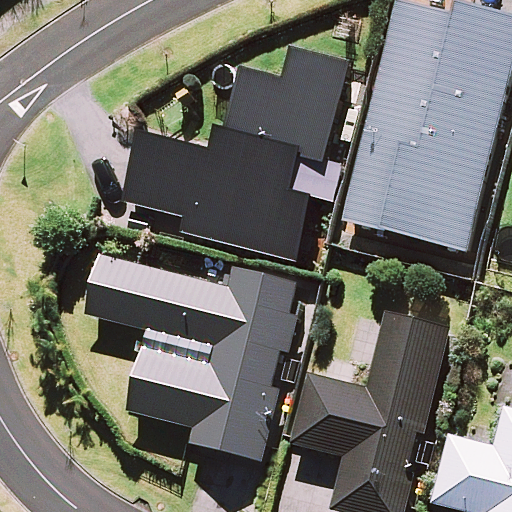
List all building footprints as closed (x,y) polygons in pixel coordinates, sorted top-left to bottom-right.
[(511,108),(511,27),(462,15),(459,28),(405,15),(352,230),(474,261),(511,108)] [(289,90),(250,81),(237,132),(225,129),(218,161),(150,144),(134,211),(195,226),(191,240),(305,268),(320,207),(300,202),(308,168),(331,173),(355,76),(296,61),(289,90)] [(96,322),(218,352),(213,372),(149,356),(134,418),(204,435),(200,453),(264,468),(306,294),(243,278),(238,297),(109,266),(96,322)] [(413,511),(455,337),(393,323),(376,398),(319,384),(303,452),(353,463),(341,511),(413,511)] [(511,511),(511,411),(500,456),(458,445),(441,510),(447,511),(511,511)]
